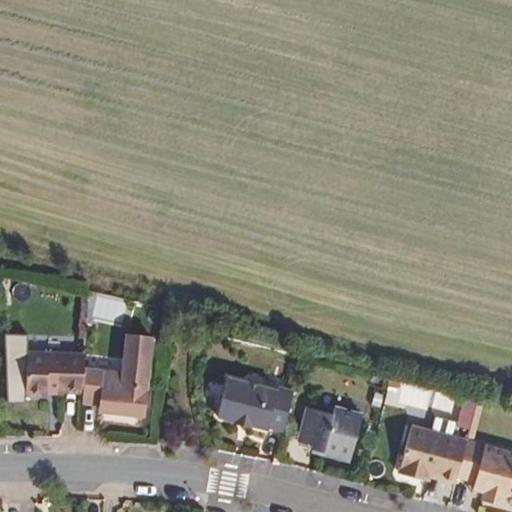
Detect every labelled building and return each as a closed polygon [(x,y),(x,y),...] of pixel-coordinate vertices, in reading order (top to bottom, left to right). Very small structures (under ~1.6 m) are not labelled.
[(110,379),(71,378),(72,365),(13,363),(13,404),(33,406),(35,401),(71,404),(71,411),(87,412),(88,417),(97,419),(97,421),(135,422),(136,382),(132,381),(132,341),(110,341),(110,379)] [(274,389),(224,377),(214,417),(266,430),(266,425),(279,429),(290,389),(276,386),(274,389)] [(458,402),(455,427),(472,429),(475,404),(458,402)] [(339,464),(351,418),(323,411),(321,417),(296,411),(287,446),(301,449),(300,452),(312,455),(311,457),(339,464)] [(456,443),(400,429),(389,476),(409,481),(410,477),(419,479),(445,486),(447,480),(456,443)] [(511,456),(456,443),(447,480),(465,485),(463,492),(473,494),(472,498),(471,502),(492,508),(496,494),(511,497),(511,456)]
